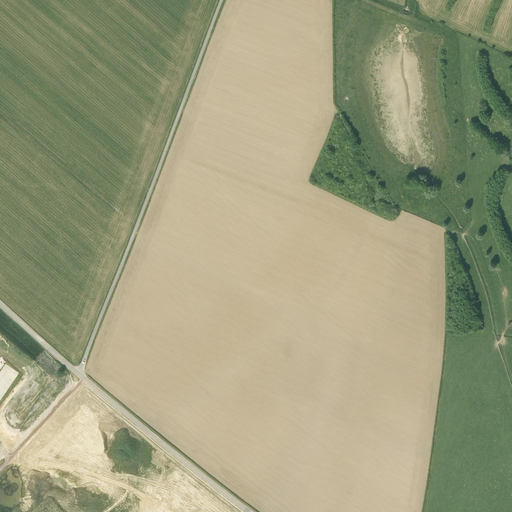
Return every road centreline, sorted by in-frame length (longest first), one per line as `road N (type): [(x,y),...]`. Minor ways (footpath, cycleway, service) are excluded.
road 1 (unclassified): [(78,373),(221,0)]
road 2 (tertiary): [(249,511),(78,373)]
